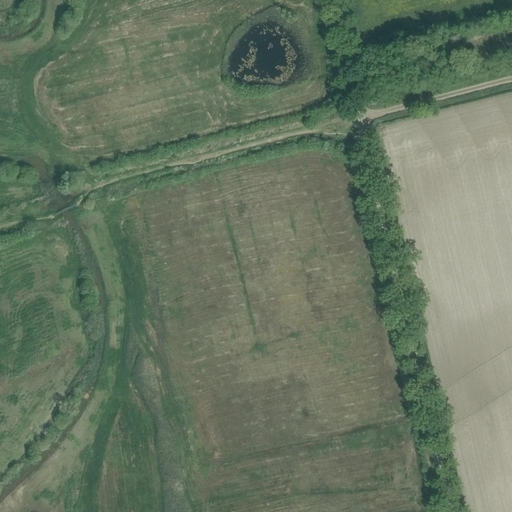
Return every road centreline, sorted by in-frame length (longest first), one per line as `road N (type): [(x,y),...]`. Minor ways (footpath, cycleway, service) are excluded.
road 1 (track): [(359,116),(454,511)]
road 2 (track): [(50,204),(359,116)]
road 3 (track): [(511,80),(359,116)]
